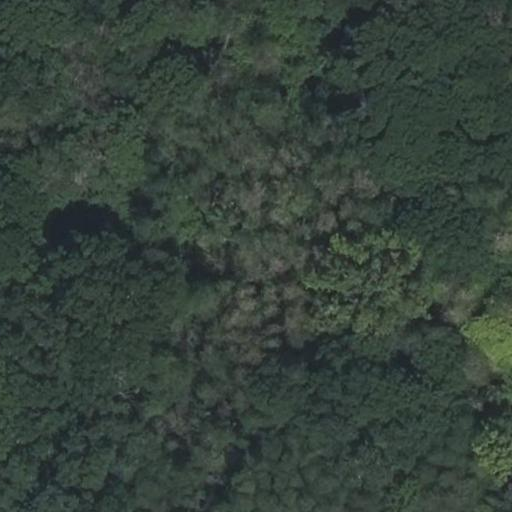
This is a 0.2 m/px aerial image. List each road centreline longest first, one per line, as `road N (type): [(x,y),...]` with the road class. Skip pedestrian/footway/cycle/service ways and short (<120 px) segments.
road 1 (track): [(0,126),(120,90),(272,84),(511,171)]
road 2 (track): [(422,144),(399,102),(400,0)]
